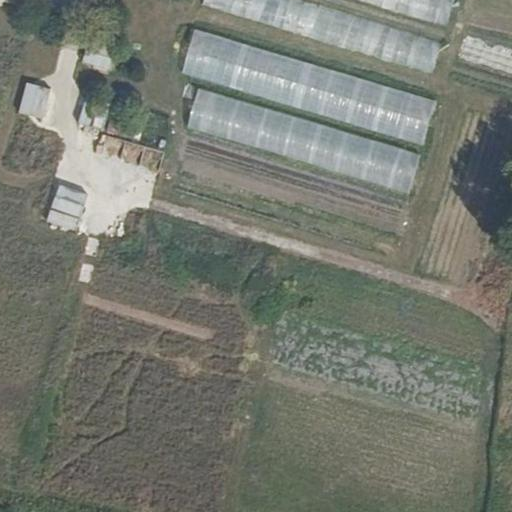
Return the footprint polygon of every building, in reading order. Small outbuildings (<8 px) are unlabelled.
[(297,0),(201,0),(200,5),(430,72),(439,41),(297,0)] [(366,0),(445,20),(450,0),(366,0)] [(189,31),(177,75),(422,142),(434,98),(189,31)] [(82,46),(81,66),(110,67),(111,47),(82,46)] [(41,120),(49,88),(24,82),(15,113),(41,120)] [(182,131),(409,189),(419,149),(192,91),(182,131)] [(76,121),(91,125),(95,110),(80,106),(76,121)] [(43,222),(73,232),(81,205),(51,196),(43,222)]
